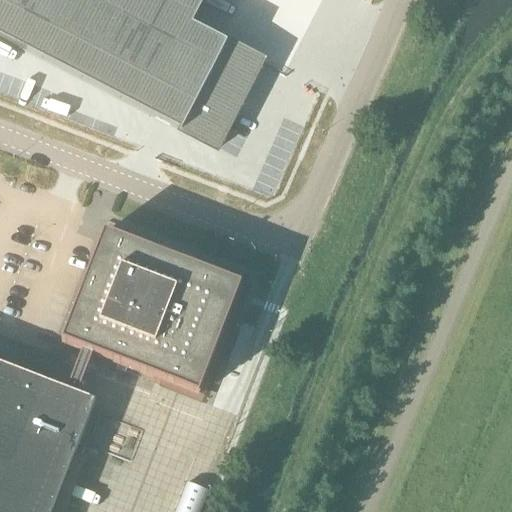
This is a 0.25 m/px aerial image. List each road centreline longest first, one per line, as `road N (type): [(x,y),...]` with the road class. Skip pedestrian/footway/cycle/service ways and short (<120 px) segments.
road 1 (unclassified): [(0,135),(239,227),(288,230),(312,205),(401,0)]
road 2 (unknown): [(332,158),(262,128),(246,160),(0,30)]
road 3 (unknown): [(70,0),(256,92),(267,107),(262,128)]
